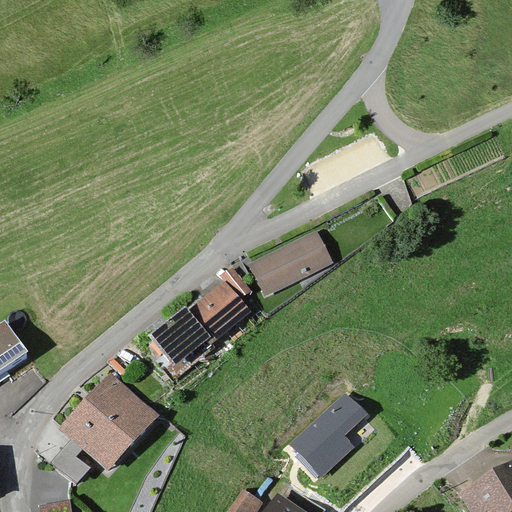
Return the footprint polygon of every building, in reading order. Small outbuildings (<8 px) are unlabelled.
[(330,270),(315,239),(251,269),(266,300),(330,270)] [(240,258),(230,264),(240,281),(250,275),(240,258)] [(231,271),(218,280),(238,306),(250,297),(231,271)] [(246,321),(224,292),(189,318),(212,348),(246,321)] [(0,371),(26,353),(4,321),(0,323),(0,371)] [(183,321),(148,350),(172,379),(207,349),(183,321)] [(152,415),(110,378),(66,427),(108,464),(152,415)] [(346,391),(289,445),(320,478),(355,445),(345,435),(367,414),(346,391)] [(511,511),(511,465),(509,461),(467,483),(482,511),(511,511)] [(74,511),(71,489),(35,495),(37,511),(74,511)] [(243,492),(227,511),(259,511),(264,507),(243,492)]
